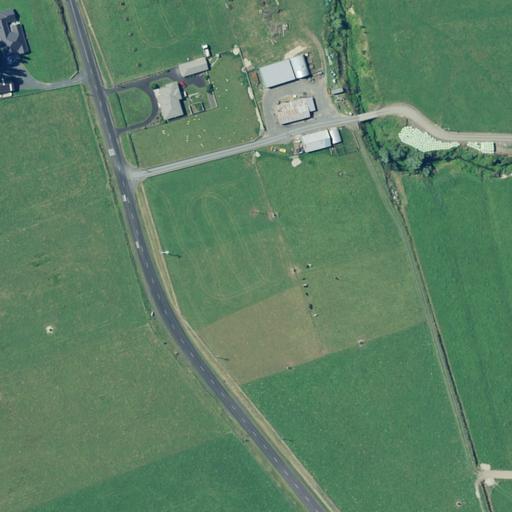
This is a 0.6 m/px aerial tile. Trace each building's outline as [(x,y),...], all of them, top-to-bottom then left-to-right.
[(182,77),(207,70),(204,58),(202,59),(201,53),(193,56),(195,61),(178,66),(182,77)] [(288,59),(294,79),(308,75),(302,55),(288,59)] [(294,79),(288,59),(258,68),(264,88),(294,79)] [(173,90),(171,83),(165,85),(166,87),(157,90),(159,95),(155,96),(163,120),(181,115),(177,100),(180,99),(177,89),(173,90)] [(314,111),(311,97),(280,105),(282,112),(276,113),(279,125),(308,118),(307,112),(314,111)] [(203,111),(201,103),(189,106),(192,114),(203,111)] [(329,146),(325,131),(300,137),(304,153),(329,146)] [(341,144),(337,131),(329,134),(333,147),(341,144)]
